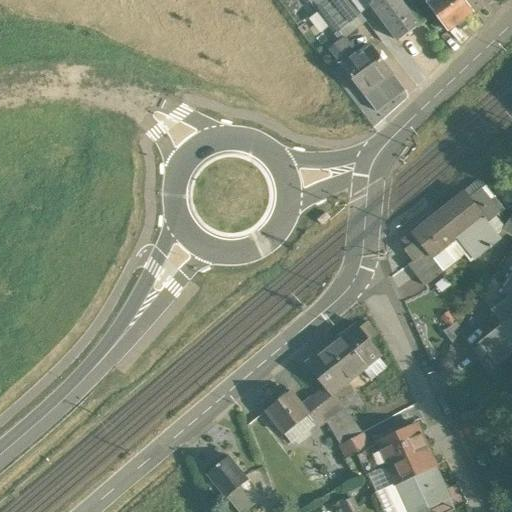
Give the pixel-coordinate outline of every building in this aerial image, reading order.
[(309,0),(308,1),(317,13),(321,11),(338,33),(344,28),(327,5),(333,0),(309,0)] [(348,0),(333,0),(327,5),(344,28),(360,15),(348,0)] [(368,0),(348,0),(360,15),(371,6),(371,5),(371,4),(368,0)] [(397,0),(377,0),(371,4),(371,5),(371,6),(398,42),(418,27),(397,0)] [(407,0),(397,0),(418,27),(424,22),(407,0)] [(423,0),(407,0),(424,22),(434,15),(426,4),(427,4),(423,0)] [(431,0),(427,4),(426,4),(434,15),(447,33),(457,26),(461,31),(467,26),(463,21),(473,14),(462,0),(431,0)] [(491,0),(462,0),(473,14),(491,0)] [(327,46),(340,66),(356,55),(344,36),(327,46)] [(372,48),(358,58),(356,55),(340,66),(363,97),(392,75),(372,48)] [(392,75),(363,97),(375,113),(404,91),(392,75)] [(464,194),(413,235),(418,241),(404,252),(413,262),(426,252),(431,258),(432,258),(444,248),(457,238),(469,253),(474,260),(500,239),(487,224),(504,211),(494,198),(490,201),(482,190),(469,200),(464,194)] [(511,216),(502,233),(511,238),(511,216)] [(444,248),(455,263),(469,253),(457,238),(444,248)] [(455,263),(444,248),(432,258),(443,272),(455,263)] [(413,262),(408,266),(424,287),(443,272),(432,258),(431,258),(426,252),(413,262)] [(511,277),(511,276),(500,285),(506,293),(509,297),(511,296),(511,297),(511,277)] [(500,285),(493,277),(479,299),(491,314),(492,313),(491,312),(509,297),(506,293),(500,285)] [(511,297),(511,296),(509,297),(491,312),(492,313),(502,325),(504,324),(511,334),(511,297)] [(461,323),(452,310),(441,316),(450,330),(461,323)] [(366,318),(356,325),(369,341),(378,333),(366,318)] [(511,334),(504,324),(502,325),(478,345),(497,368),(511,354),(511,334)] [(356,325),(331,346),(330,346),(306,367),(324,389),(330,396),(333,394),(365,368),(377,358),(378,358),(366,343),(369,341),(356,325)] [(377,358),(365,368),(373,378),(385,368),(377,358)] [(444,384),(457,409),(495,389),(482,364),(444,384)] [(362,435),(333,394),(330,396),(324,389),(311,398),(325,422),(340,447),(340,446),(361,435),(362,435)] [(301,406),(290,392),(265,412),(290,444),(314,425),(308,417),(301,406)] [(325,422),(311,398),(301,406),(308,417),(314,425),(317,429),(325,422)] [(483,419),(468,423),(476,450),(492,446),(483,419)] [(340,447),(325,422),(317,429),(337,463),(346,458),(340,447)] [(416,426),(376,444),(394,484),(434,465),(416,426)] [(369,448),(361,435),(340,446),(347,459),(359,453),(369,448)] [(369,448),(359,453),(383,511),(406,511),(394,484),(376,444),(369,448)] [(247,481),(228,458),(207,475),(215,486),(210,490),(217,500),(223,496),(225,499),(226,498),(237,511),(245,511),(255,505),(240,487),(247,481)] [(434,465),(394,484),(406,511),(421,511),(427,509),(423,500),(445,490),(434,465)] [(356,511),(350,498),(335,505),(338,511),(356,511)]
